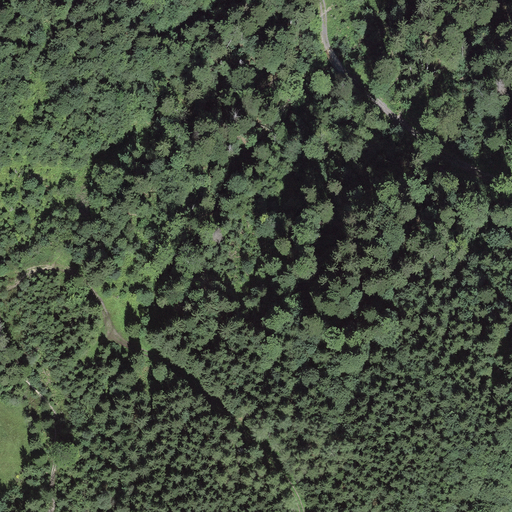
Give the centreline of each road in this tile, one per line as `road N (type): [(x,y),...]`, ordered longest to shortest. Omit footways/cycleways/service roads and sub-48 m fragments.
road 1 (track): [(300,511),(284,473),(250,436),(167,362),(113,331),(72,270),(0,272)]
road 2 (track): [(321,0),(329,48),(353,82),(445,155),(511,185)]
